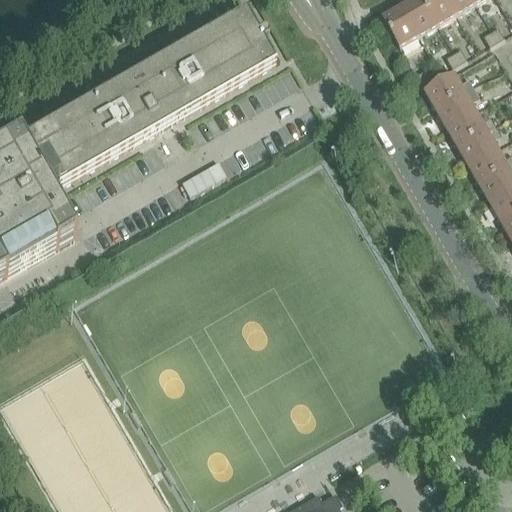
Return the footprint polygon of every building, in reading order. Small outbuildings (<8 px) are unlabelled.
[(457,21),(445,0),(424,0),(421,2),(439,32),(457,21)] [(476,10),(470,0),(445,0),(457,21),(476,10)] [(493,0),(470,0),(476,10),(493,0)] [(439,32),(421,2),(403,13),(420,43),(439,32)] [(420,43),(403,13),(384,24),(401,54),(420,43)] [(19,146),(46,193),(48,197),(57,192),(58,193),(275,69),(263,47),(266,45),(267,44),(268,43),(268,42),(268,41),(268,40),(268,38),(267,37),(266,37),(265,36),(264,36),(263,36),(262,36),(258,38),(246,17),(19,146)] [(492,37),(498,48),(506,44),(499,33),(492,37)] [(498,48),(492,37),(484,42),(491,53),(498,48)] [(454,59),(461,70),(468,66),(462,55),(454,59)] [(461,70),(454,59),(447,63),(453,74),(461,70)] [(424,77),(417,81),(423,92),(431,88),(424,77)] [(426,97),(437,116),(475,94),(470,85),(462,90),(456,80),(426,97)] [(448,135),(478,118),(473,109),(481,104),(475,94),(437,116),(448,135)] [(478,118),(448,135),(459,154),(497,132),(492,122),(483,127),(478,118)] [(459,154),(470,172),(499,155),(494,146),(503,141),(497,132),(459,154)] [(0,288),(75,245),(48,197),(46,193),(19,146),(0,157),(0,288)] [(470,172),(481,191),(511,172),(511,160),(505,164),(499,155),(470,172)] [(511,172),(481,191),(491,210),(511,197),(511,172)] [(511,197),(491,210),(502,229),(511,222),(511,197)] [(511,222),(502,229),(511,245),(511,222)] [(339,511),(334,501),(324,507),(320,500),(299,511),(339,511)]
